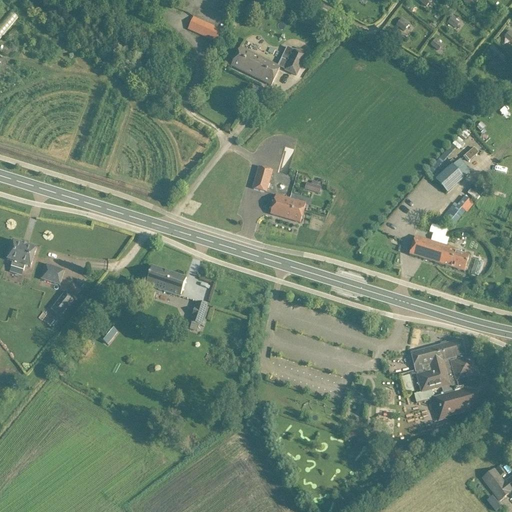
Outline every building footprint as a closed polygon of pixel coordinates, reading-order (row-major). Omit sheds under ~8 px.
[(471,9),(476,3),(472,0),(471,0),(465,0),(464,3),(471,9)] [(206,20),(219,25),(224,13),(210,8),(206,20)] [(457,19),(453,16),(447,24),(455,30),(460,24),(456,21),(457,19)] [(216,42),(221,31),(193,18),(188,30),(216,42)] [(397,25),(405,32),(409,26),(405,23),(406,22),(402,19),(397,25)] [(440,43),(436,39),(430,46),(438,52),(442,46),(439,44),(440,43)] [(492,48),(486,54),(496,62),(501,56),(492,48)] [(271,86),(280,68),(240,49),(232,67),(271,86)] [(296,76),(306,57),(295,52),(285,71),(296,76)] [(487,121),(479,126),(484,135),(492,130),(487,121)] [(474,148),(465,156),(469,161),(478,154),(474,148)] [(459,161),(436,182),(447,194),(470,173),(459,161)] [(300,224),(306,205),(288,200),(292,186),(288,177),(273,172),(259,168),(257,174),(253,190),(266,194),(276,197),(270,215),(300,224)] [(310,185),(308,191),(315,193),(319,194),(321,188),(317,187),(318,183),(312,181),(311,185),(310,185)] [(453,228),(465,212),(467,213),(474,205),(464,197),(457,205),(454,203),(442,219),(453,228)] [(458,251),(415,238),(409,256),(464,273),(469,257),(457,253),(458,251)] [(13,242),(7,261),(12,263),(11,267),(24,271),(25,267),(31,268),(37,250),(28,247),(28,246),(22,244),(22,245),(13,242)] [(41,280),(60,286),(65,271),(46,265),(41,280)] [(152,268),(146,286),(180,298),(187,279),(152,268)] [(61,318),(75,299),(66,292),(51,311),(61,318)] [(200,326),(202,320),(206,321),(210,309),(206,308),(207,307),(197,302),(190,323),(200,326)] [(416,373),(418,372),(419,376),(417,376),(422,393),(422,394),(422,393),(442,388),(444,397),(434,399),(437,409),(445,407),(448,418),(487,407),(485,400),(492,398),(488,385),(485,376),(479,377),(477,369),(474,368),(472,360),(473,358),(472,353),(465,353),(462,341),(412,355),(416,373)] [(414,393),(410,376),(401,379),(405,395),(414,393)] [(424,402),(422,393),(422,394),(422,393),(414,395),(416,404),(424,402)] [(511,479),(504,484),(494,471),(483,480),(500,502),(511,492),(511,479)]
